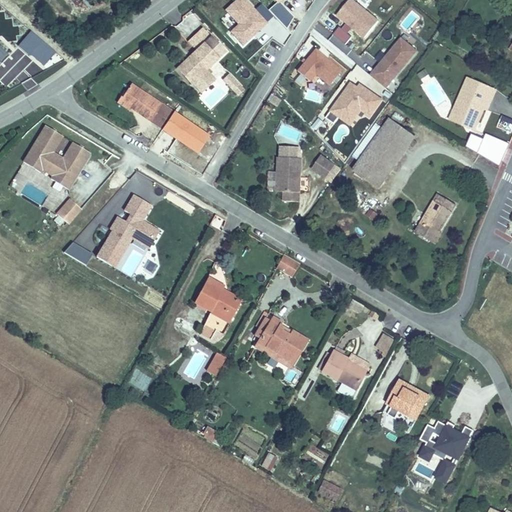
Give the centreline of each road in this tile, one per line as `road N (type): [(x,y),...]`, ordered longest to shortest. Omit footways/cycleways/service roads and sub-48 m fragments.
road 1 (residential): [(443,328),(206,192)]
road 2 (residential): [(325,0),(206,192)]
road 3 (residential): [(206,192),(50,90)]
road 4 (residential): [(511,168),(468,299),(443,328)]
road 5 (tertiary): [(50,90),(173,0)]
